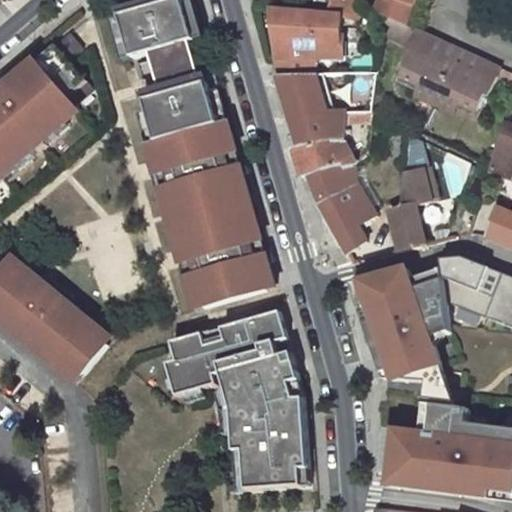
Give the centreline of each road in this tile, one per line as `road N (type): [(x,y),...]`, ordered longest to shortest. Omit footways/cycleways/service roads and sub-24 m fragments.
road 1 (residential): [(314,289),(231,0)]
road 2 (residential): [(314,289),(464,247),(511,263)]
road 3 (residential): [(349,490),(339,384),(314,289)]
road 4 (unknown): [(0,352),(68,424),(83,511)]
road 5 (residential): [(473,511),(349,490)]
